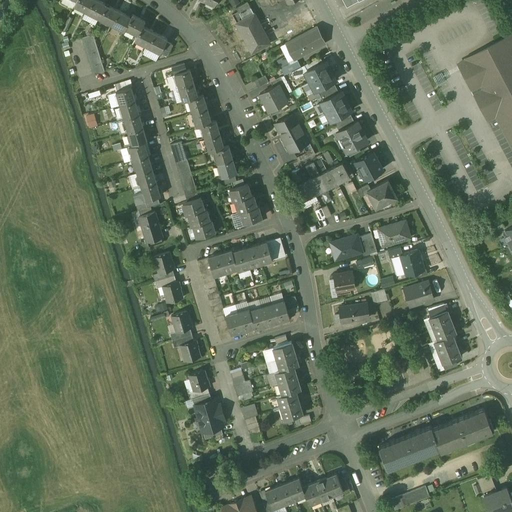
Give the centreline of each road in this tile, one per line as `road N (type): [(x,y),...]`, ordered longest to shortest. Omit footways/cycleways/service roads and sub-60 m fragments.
road 1 (tertiary): [(340,39),(499,345)]
road 2 (residential): [(287,218),(186,250),(216,351)]
road 3 (residential): [(287,218),(201,48)]
road 4 (residential): [(248,457),(216,469),(223,487),(346,439)]
road 5 (residential): [(346,439),(494,379)]
road 6 (residential): [(489,367),(340,423)]
road 7 (residential): [(143,70),(178,191)]
